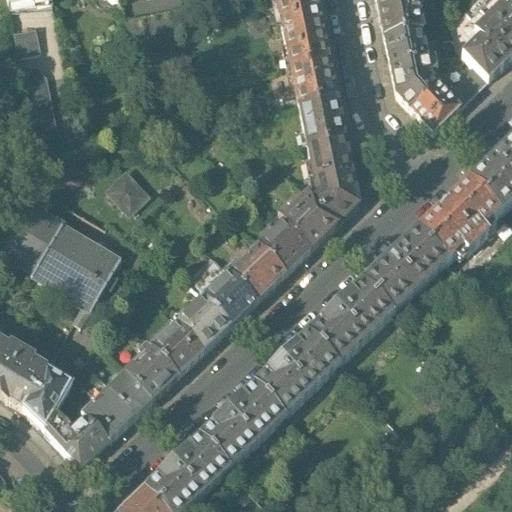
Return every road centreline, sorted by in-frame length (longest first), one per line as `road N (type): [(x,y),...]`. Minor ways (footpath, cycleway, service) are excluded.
road 1 (residential): [(61,511),(89,506),(423,186)]
road 2 (residential): [(423,186),(372,130),(344,0)]
road 3 (residential): [(423,186),(511,102)]
